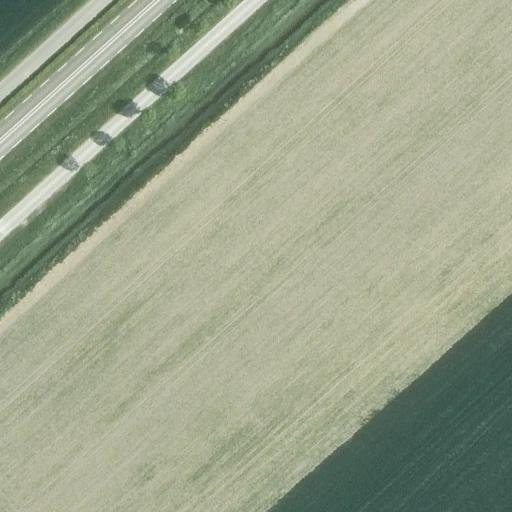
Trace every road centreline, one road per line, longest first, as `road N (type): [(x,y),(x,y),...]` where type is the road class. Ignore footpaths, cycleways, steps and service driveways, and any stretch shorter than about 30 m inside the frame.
road 1 (unclassified): [(0,230),(255,0)]
road 2 (secondary): [(0,142),(159,0)]
road 3 (unclassified): [(0,91),(102,0)]
